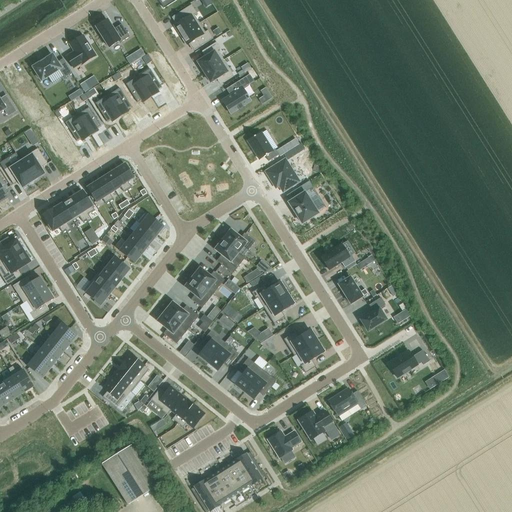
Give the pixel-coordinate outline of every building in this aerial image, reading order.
[(191,5),(172,17),(177,24),(174,26),(180,36),(199,24),(194,15),(197,13),(191,5)] [(107,20),(96,28),(109,48),(120,41),(121,43),(129,37),(121,25),(113,30),(107,20)] [(199,24),(180,36),(187,45),(189,44),(194,51),(213,39),(208,31),(205,33),(199,24)] [(75,52),(66,57),(73,68),(81,63),(82,65),(95,56),(83,36),(70,44),(75,52)] [(208,56),(198,63),(204,73),(223,61),(217,51),(220,49),(216,43),(205,50),(208,56)] [(33,68),(41,81),(59,70),(64,78),(72,74),(64,62),(59,65),(52,55),(45,60),(45,59),(44,60),(41,63),(40,62),(39,63),(40,63),(33,68)] [(147,55),(142,58),(145,63),(150,60),(147,55)] [(223,61),(204,73),(210,83),(218,78),(220,79),(223,83),(234,77),(223,61)] [(118,80),(123,77),(120,72),(115,75),(118,80)] [(162,89),(153,74),(153,73),(140,81),(152,100),(160,95),(160,96),(161,95),(159,92),(163,90),(162,89)] [(113,83),(118,80),(115,75),(110,78),(113,83)] [(230,114),(238,109),(239,111),(243,108),(243,107),(250,102),(244,92),(243,89),(254,82),(249,75),(226,90),(230,96),(222,101),(230,114)] [(152,100),(140,81),(128,89),(128,90),(129,89),(138,104),(138,105),(142,103),(144,106),(145,105),(144,104),(152,100)] [(88,99),(93,96),(90,91),(85,94),(88,99)] [(132,108),(122,93),(123,93),(122,93),(110,100),(122,119),(129,114),(130,115),(130,114),(129,112),(133,109),(132,108)] [(83,102),(88,99),(85,94),(80,97),(83,102)] [(0,111),(4,109),(8,116),(16,111),(6,96),(0,100),(0,111)] [(122,119),(110,100),(98,108),(98,109),(108,124),(108,125),(112,122),(114,125),(115,124),(114,124),(122,119)] [(58,118),(63,115),(60,110),(55,113),(58,118)] [(102,128),(92,113),(92,112),(80,119),(91,138),(99,133),(99,134),(100,134),(98,131),(102,128),(102,127),(102,128)] [(91,138),(80,119),(67,127),(68,128),(78,143),(77,143),(78,144),(82,141),(84,144),(84,143),(91,138)] [(261,133),(247,141),(259,160),(265,157),(268,162),(279,155),(275,150),(272,151),(261,133)] [(301,144),(294,148),(304,163),(311,159),(301,144)] [(38,149),(20,160),(34,182),(37,179),(45,174),(41,168),(47,164),(38,149)] [(20,160),(4,170),(13,185),(18,182),(22,188),(30,184),(34,182),(20,160)] [(285,161),(270,171),(273,176),(270,177),(276,187),(280,185),(283,191),(298,182),(285,161)] [(125,165),(115,171),(127,190),(131,188),(128,183),(134,179),(125,165)] [(115,171),(106,176),(115,191),(121,187),(124,192),(127,190),(115,171)] [(0,175),(0,202),(7,198),(4,193),(9,190),(0,175)] [(106,176),(97,182),(109,201),(113,199),(109,194),(115,191),(106,176)] [(97,182),(87,188),(96,202),(102,199),(106,204),(109,201),(97,182)] [(82,191),(72,198),(86,220),(87,222),(92,220),(88,214),(94,211),(82,191)] [(304,193),(289,203),(293,210),(297,217),(302,224),(318,214),(304,193)] [(72,198),(63,204),(73,221),(80,217),(83,222),(86,220),(72,198)] [(63,204),(53,210),(66,230),(65,230),(67,233),(71,230),(68,225),(73,221),(63,204)] [(53,210),(43,216),(52,232),(59,227),(62,233),(65,230),(66,230),(53,210)] [(138,222),(141,225),(156,237),(163,228),(154,220),(155,219),(149,214),(148,215),(146,213),(138,222)] [(141,225),(134,234),(149,246),(156,237),(141,225),(138,222),(138,223),(141,225)] [(225,236),(222,240),(245,258),(243,257),(255,242),(244,234),(240,238),(231,230),(226,237),(225,236)] [(134,234),(127,242),(142,254),(149,246),(134,234)] [(0,265),(23,251),(21,248),(16,240),(4,248),(0,242),(0,261),(2,264),(0,265)] [(220,244),(215,250),(225,258),(220,264),(232,274),(245,258),(222,240),(220,243),(220,244)] [(127,242),(119,252),(134,264),(142,254),(127,242)] [(341,244),(321,257),(329,271),(341,263),(344,268),(355,261),(352,256),(349,257),(341,244)] [(26,254),(23,251),(0,265),(0,266),(2,265),(9,275),(3,279),(7,285),(22,276),(18,270),(30,262),(25,254),(26,254)] [(114,258),(107,267),(122,279),(129,270),(114,258)] [(97,274),(100,276),(115,288),(122,279),(107,267),(100,275),(98,273),(97,274)] [(195,275),(192,278),(213,294),(224,280),(213,272),(210,276),(200,269),(195,275)] [(90,282),(93,285),(108,297),(115,288),(100,276),(97,274),(90,282)] [(24,279),(12,286),(23,304),(26,302),(26,301),(47,288),(40,277),(28,285),(24,279)] [(350,277),(338,285),(351,305),(367,294),(365,289),(360,293),(350,277)] [(190,281),(185,287),(195,295),(191,300),(202,309),(213,294),(192,278),(190,281)] [(90,282),(83,292),(95,301),(94,302),(100,307),(108,297),(93,285),(90,282)] [(264,285),(252,293),(255,299),(257,298),(264,308),(287,293),(284,289),(286,288),(283,283),(281,284),(280,282),(267,290),(264,285)] [(26,301),(26,302),(33,312),(30,314),(34,320),(46,313),(42,307),(54,300),(47,288),(26,301)] [(287,293),(264,308),(274,324),(284,317),(281,312),(294,304),(293,303),(295,302),(291,296),(289,297),(287,293)] [(385,305),(381,298),(369,305),(373,312),(360,320),(368,332),(386,320),(379,309),(385,305)] [(167,309),(165,312),(187,330),(199,316),(186,306),(182,311),(172,303),(167,309)] [(162,315),(157,322),(167,330),(163,334),(176,344),(187,330),(165,312),(162,315)] [(77,336),(62,324),(55,333),(70,345),(77,336)] [(294,333),(284,340),(294,356),(298,353),(317,342),(314,337),(316,336),(313,331),(311,332),(310,330),(298,338),(294,333)] [(199,356),(208,364),(225,343),(210,332),(202,342),(206,346),(199,356)] [(63,353),(70,345),(55,333),(48,341),(63,353)] [(63,353),(48,341),(41,349),(56,361),(63,353)] [(317,342),(298,353),(305,363),(301,366),(305,373),(316,367),(311,360),(324,352),(323,351),(325,349),(321,344),(319,345),(317,342)] [(239,354),(225,343),(208,364),(217,371),(225,361),(230,365),(239,354)] [(41,349),(37,346),(34,350),(38,353),(34,358),(49,370),(56,361),(41,349)] [(388,364),(397,378),(422,363),(423,365),(429,362),(422,351),(412,357),(408,351),(388,364)] [(130,355),(121,366),(140,381),(149,370),(137,360),(138,359),(133,355),(132,356),(130,355)] [(42,379),(49,370),(34,358),(27,367),(42,379)] [(248,359),(238,371),(242,375),(235,385),(244,392),(262,370),(248,359)] [(121,366),(112,377),(131,392),(140,381),(121,366)] [(33,387),(21,368),(15,371),(13,367),(8,370),(11,374),(12,374),(24,393),(33,387)] [(262,370),(244,392),(253,400),(261,390),(266,394),(276,381),(262,370)] [(12,374),(11,374),(2,380),(4,383),(4,382),(15,399),(24,393),(12,374)] [(112,377),(103,389),(109,394),(105,399),(116,408),(126,397),(127,397),(131,392),(112,377)] [(4,382),(4,383),(0,385),(0,395),(6,404),(15,399),(4,382)] [(160,389),(151,400),(162,410),(162,411),(167,415),(182,396),(170,387),(165,393),(160,389)] [(348,389),(328,402),(337,416),(356,404),(359,409),(365,405),(357,392),(352,395),(348,389)] [(182,396),(167,415),(171,410),(176,415),(173,419),(178,424),(193,405),(182,396)] [(193,405),(178,424),(183,428),(187,423),(193,428),(204,414),(193,405)] [(312,412),(298,421),(310,441),(324,432),(322,429),(332,423),(325,412),(319,416),(316,419),(312,412)] [(281,432),(268,440),(279,458),(292,450),(291,448),(300,442),(294,432),(288,436),(288,437),(285,439),(281,432)] [(157,486),(131,445),(102,464),(128,505),(157,486)] [(247,455),(246,454),(235,461),(243,473),(254,466),(253,464),(250,459),(247,455)] [(243,473),(235,461),(225,467),(233,480),(243,473)] [(254,466),(243,473),(251,486),(262,479),(262,478),(259,474),(256,469),(254,466)] [(215,474),(223,486),(233,480),(225,467),(215,474)] [(243,473),(233,480),(241,492),(251,486),(243,473)] [(223,486),(215,474),(205,480),(212,493),(223,486)] [(212,493),(205,480),(194,487),(194,488),(197,492),(200,497),(202,500),(212,493)] [(233,480),(223,486),(231,499),(241,492),(233,480)] [(223,486),(212,493),(220,505),(231,499),(223,486)] [(212,493),(202,500),(203,502),(206,507),(209,511),(210,511),(220,505),(212,493)]
